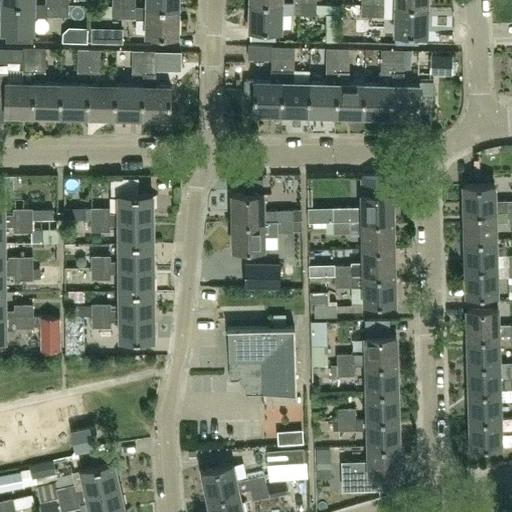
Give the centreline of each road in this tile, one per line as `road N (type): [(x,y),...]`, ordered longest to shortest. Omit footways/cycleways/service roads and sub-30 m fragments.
road 1 (residential): [(173,511),(165,430),(203,157)]
road 2 (residential): [(440,498),(430,449),(430,155)]
road 3 (residential): [(203,157),(430,155)]
road 4 (residential): [(0,158),(203,157)]
road 5 (residential): [(203,157),(213,0)]
road 6 (residential): [(480,127),(477,0)]
